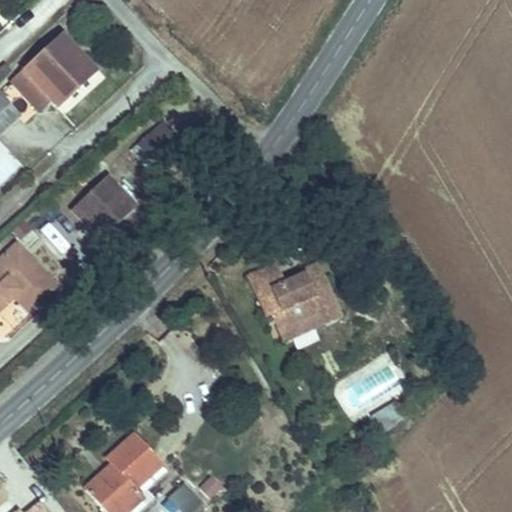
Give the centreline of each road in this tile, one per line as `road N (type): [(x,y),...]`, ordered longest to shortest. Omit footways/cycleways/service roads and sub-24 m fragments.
road 1 (secondary): [(0,423),(95,341),(266,157)]
road 2 (secondary): [(266,157),(371,0)]
road 3 (residential): [(38,182),(171,60)]
road 4 (residential): [(266,157),(171,60)]
